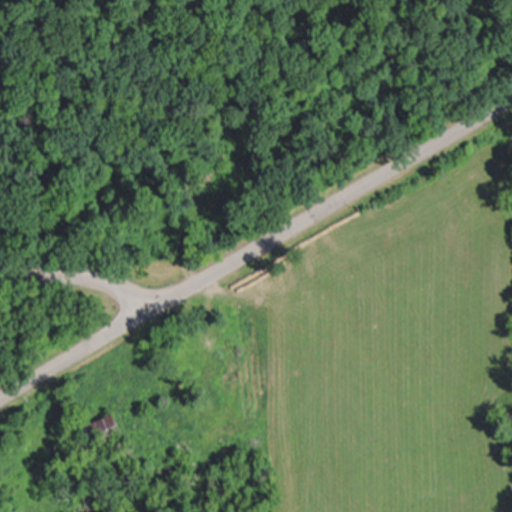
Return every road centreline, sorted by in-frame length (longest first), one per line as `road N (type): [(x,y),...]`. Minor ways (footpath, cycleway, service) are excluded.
road 1 (residential): [(0,401),(511,102)]
road 2 (residential): [(0,279),(204,281)]
